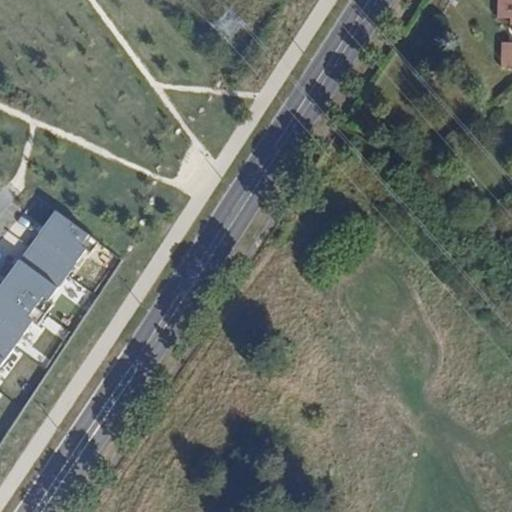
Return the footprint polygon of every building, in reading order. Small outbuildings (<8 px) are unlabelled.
[(511,0),(495,0),(495,17),(511,17),(511,0)] [(511,42),(499,42),(499,49),(511,50),(511,42)] [(511,67),(511,50),(499,49),(498,67),(511,67)] [(56,211),(29,247),(68,276),(86,251),(90,254),(99,243),(56,211)] [(68,276),(29,247),(3,284),(45,315),(53,304),(49,301),(68,276)] [(45,315),(3,284),(0,287),(0,337),(15,348),(33,323),(37,327),(45,315)] [(0,368),(15,348),(0,337),(0,368)]
